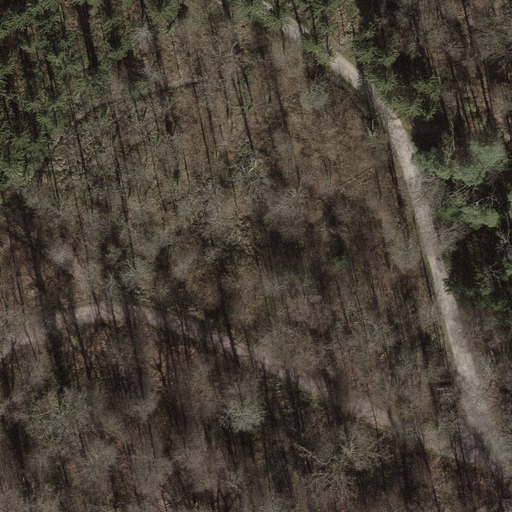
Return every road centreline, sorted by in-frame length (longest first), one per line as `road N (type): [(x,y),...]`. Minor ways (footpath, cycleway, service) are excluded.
road 1 (track): [(233,0),(350,80),(412,161),(440,251),(483,471)]
road 2 (track): [(0,361),(85,323),(142,322),(333,396),(483,471)]
